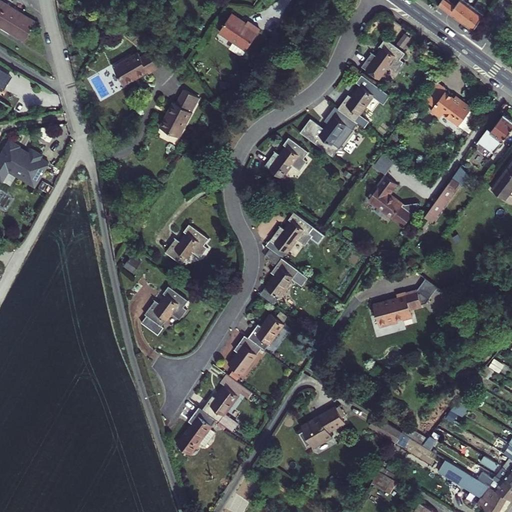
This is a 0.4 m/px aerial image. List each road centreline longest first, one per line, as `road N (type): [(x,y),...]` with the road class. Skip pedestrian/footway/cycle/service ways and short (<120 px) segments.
road 1 (residential): [(47,0),(129,345),(183,511)]
road 2 (residential): [(184,384),(248,282),(250,248),(231,197),(242,146),(317,90),(370,0)]
road 3 (track): [(0,293),(84,144)]
